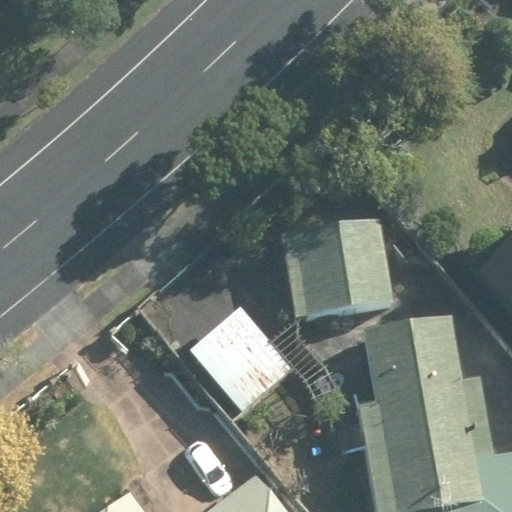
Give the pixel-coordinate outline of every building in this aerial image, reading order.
[(511,234),(457,283),(511,344),(511,234)] [(378,239),(277,248),(284,327),(385,319),(378,239)] [(287,384),(229,313),(173,359),(231,430),(287,384)] [(461,391),(451,330),(336,350),(363,511),(511,511),(511,471),(489,475),(474,389),(461,391)] [(262,511),(246,490),(217,511),(125,511),(123,508),(118,511),(262,511)]
